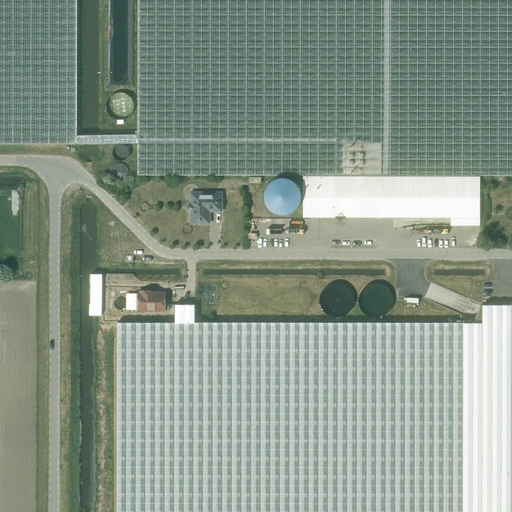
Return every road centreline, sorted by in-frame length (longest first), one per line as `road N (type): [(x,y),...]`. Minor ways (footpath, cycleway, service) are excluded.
road 1 (unclassified): [(53,163),(84,179),(167,253),(511,255)]
road 2 (unclassified): [(53,163),(52,511)]
